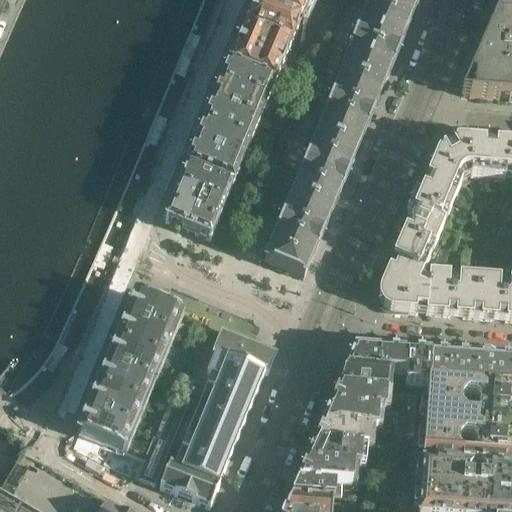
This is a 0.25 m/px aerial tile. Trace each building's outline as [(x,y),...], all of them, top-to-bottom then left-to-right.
[(279,16),(286,0),(259,0),(257,7),(279,16)] [(301,25),(311,0),(286,0),(279,16),(301,25)] [(385,27),(396,0),(372,0),(365,18),(365,19),(385,27)] [(417,9),(420,0),(396,0),(385,27),(405,35),(416,8),(417,9)] [(511,0),(503,0),(494,23),(511,24),(511,0)] [(279,16),(257,7),(257,6),(247,29),(270,39),(292,48),(301,25),(279,16)] [(391,74),(400,52),(399,51),(406,35),(405,35),(385,27),(365,19),(365,18),(364,18),(358,34),(357,34),(347,56),(349,57),(342,73),(343,73),(363,81),(383,89),(383,90),(390,74),(391,74)] [(511,104),(511,24),(494,23),(493,24),(460,101),(469,101),(508,104),(511,104)] [(253,79),(270,39),(247,29),(230,69),(253,79)] [(275,88),(292,48),(270,39),(253,79),(275,88)] [(275,88),(253,79),(230,69),(222,90),(266,109),(275,88)] [(333,153),(363,81),(343,73),(332,100),(331,99),(323,118),(324,118),(313,145),(333,153)] [(365,135),(372,116),(371,116),(383,89),(363,81),(333,153),(353,161),(364,134),(365,135)] [(258,129),(266,109),(222,90),(213,110),(258,129)] [(249,150),(258,129),(213,110),(204,131),(249,150)] [(240,170),(249,150),(204,131),(196,152),(240,170)] [(353,161),(333,153),(313,145),(307,160),(306,159),(302,169),(344,186),(348,176),(347,176),(353,161)] [(493,183),(495,149),(461,147),(457,147),(455,147),(453,148),(450,149),(448,149),(446,149),(444,150),(443,152),(442,154),(440,155),(439,157),(437,159),(436,160),(424,189),(455,202),(461,186),(456,184),(459,179),(460,178),(461,177),(462,176),(464,176),(470,175),(469,181),(493,183)] [(511,150),(495,149),(493,183),(504,184),(505,178),(511,178),(511,150)] [(232,191),(240,170),(196,152),(187,172),(232,191)] [(340,195),(344,186),(302,169),(299,178),(299,179),(293,193),(313,201),(333,209),(339,195),(340,195)] [(224,210),(232,191),(187,172),(179,191),(201,201),(224,210)] [(433,252),(444,227),(439,225),(443,216),(448,218),(455,202),(424,189),(410,222),(408,223),(406,224),(406,226),(405,228),(406,230),(392,264),(423,277),(430,261),(425,258),(428,249),(433,252)] [(187,235),(201,201),(179,191),(165,225),(187,235)] [(283,274),(313,201),(293,193),(282,220),(282,219),(274,238),(275,238),(263,266),(283,274)] [(210,242),(224,210),(201,201),(187,235),(210,244),(211,242),(210,242)] [(315,255),(323,236),(322,236),(333,209),(313,201),(283,274),(303,282),(314,255),(315,255)] [(476,323),(480,277),(467,276),(468,268),(469,268),(470,254),(464,254),(460,257),(459,280),(458,280),(458,279),(457,279),(456,278),(455,278),(453,278),(452,278),(451,279),(450,280),(449,279),(450,275),(428,273),(428,278),(426,307),(421,307),(421,313),(415,318),(476,323)] [(426,307),(428,278),(423,277),(392,264),(380,293),(379,295),(378,297),(378,299),(378,301),(379,303),(379,305),(380,307),(381,309),(382,310),(384,312),(385,313),(387,314),(389,315),(391,316),(394,316),(415,318),(421,313),(421,307),(426,307)] [(511,325),(511,279),(510,279),(509,284),(508,284),(507,282),(506,282),(504,282),(503,282),(502,282),(500,283),(500,279),(480,277),(476,323),(511,325)] [(170,341),(179,317),(135,299),(125,322),(170,341)] [(160,364),(170,341),(125,322),(116,345),(160,364)] [(218,490),(264,378),(265,379),(274,356),(223,335),(214,358),(215,358),(206,378),(210,380),(206,389),(210,391),(203,408),(199,406),(192,424),(200,427),(193,444),(185,441),(181,451),(188,455),(180,474),(168,469),(159,492),(173,498),(173,499),(195,507),(208,511),(210,511),(219,490),(218,490)] [(151,387),(160,364),(116,345),(106,368),(151,387)] [(405,376),(407,357),(357,353),(353,356),(346,373),(391,376),(405,376)] [(428,387),(430,359),(407,357),(405,376),(404,388),(428,390),(428,387)] [(450,388),(452,360),(430,359),(428,387),(450,388)] [(472,390),(474,362),(452,360),(450,388),(472,390)] [(493,392),(495,364),(474,362),(472,390),(493,392)] [(511,392),(511,364),(495,364),(493,392),(511,392)] [(141,410),(151,387),(106,368),(97,391),(141,410)] [(391,386),(391,376),(346,373),(338,392),(385,396),(386,385),(391,386)] [(472,390),(450,388),(428,387),(428,390),(420,470),(511,476),(511,392),(493,392),(472,390)] [(132,433),(141,410),(97,391),(87,415),(132,433)] [(384,414),(385,396),(338,392),(330,411),(377,413),(384,414)] [(153,489),(185,411),(171,405),(145,465),(138,483),(153,489)] [(376,432),(377,413),(330,411),(322,429),(369,432),(376,432)] [(122,456),(132,433),(87,415),(78,437),(122,456)] [(368,453),(369,432),(322,429),(313,449),(360,452),(368,453)] [(78,437),(72,451),(85,459),(85,458),(109,472),(115,474),(138,483),(145,465),(122,456),(78,437)] [(359,472),(360,452),(313,449),(305,467),(352,471),(359,472)] [(351,490),(352,471),(305,467),(297,486),(347,489),(351,490)] [(511,511),(511,476),(420,470),(393,468),(391,494),(407,495),(405,511),(511,511)] [(340,507),(341,492),(347,493),(347,489),(297,486),(292,499),(306,500),(306,505),(332,506),(340,507)] [(331,511),(332,506),(306,505),(306,500),(292,499),(286,511),(331,511)]
